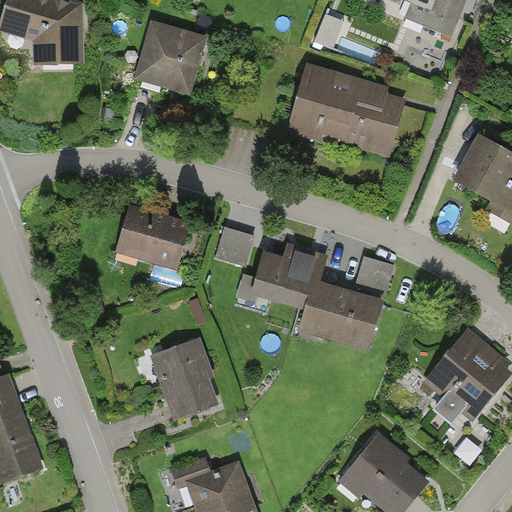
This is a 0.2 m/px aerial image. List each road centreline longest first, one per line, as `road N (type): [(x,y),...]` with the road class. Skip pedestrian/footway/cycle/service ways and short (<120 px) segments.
road 1 (residential): [(0,175),(46,165),(157,168),(391,237),(511,307)]
road 2 (residential): [(103,511),(0,224)]
